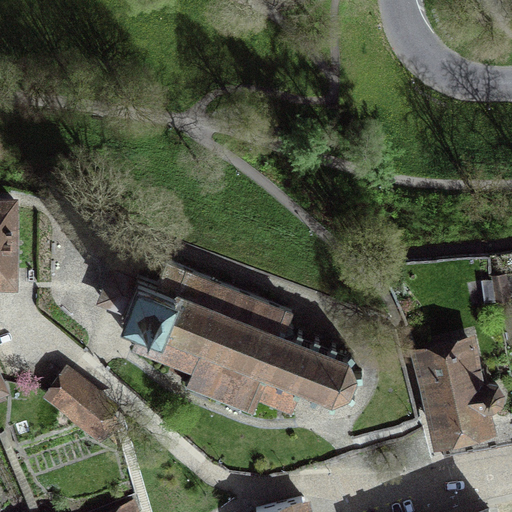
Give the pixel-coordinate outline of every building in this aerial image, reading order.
[(0,281),(13,282),(14,198),(0,197),(0,281)] [(158,282),(138,274),(122,314),(142,321),(132,345),(193,368),(188,379),(184,381),(186,386),(191,384),(217,394),(215,398),(221,400),(222,396),(250,407),(251,412),(257,409),(255,405),(259,395),(271,400),(269,404),(273,406),(275,402),(289,407),(291,411),(295,409),(293,405),(301,386),(312,390),(310,397),(315,399),(318,392),(329,397),(329,405),(335,404),(334,397),(346,392),(352,397),(356,393),(350,388),(355,376),(362,375),(362,370),(356,370),(350,358),(355,353),(351,349),(346,354),(334,350),(337,343),(332,341),(329,348),(318,343),(320,337),(315,334),(312,341),(301,337),(303,330),(298,328),(295,334),(292,333),(294,328),(294,327),(292,323),(288,321),(293,309),(222,280),(221,281),(210,277),(210,276),(167,259),(158,282)] [(493,276),(497,299),(508,297),(504,274),(493,276)] [(495,300),(492,279),(482,280),(485,301),(495,300)] [(435,427),(436,433),(443,431),(442,429),(484,420),(484,421),(490,420),(489,414),(488,414),(486,405),(492,404),(494,403),(496,402),(498,401),(499,399),(500,397),(501,395),(501,393),(501,391),(500,389),(499,387),(498,385),(496,384),(494,383),(492,382),(490,382),(487,383),(482,384),(471,342),(417,356),(424,374),(436,426),(435,427)] [(480,351),(483,366),(509,361),(505,346),(480,351)] [(88,418),(99,437),(119,420),(109,404),(68,372),(53,392),(88,418)] [(306,511),(302,495),(256,507),(257,511),(306,511)]
